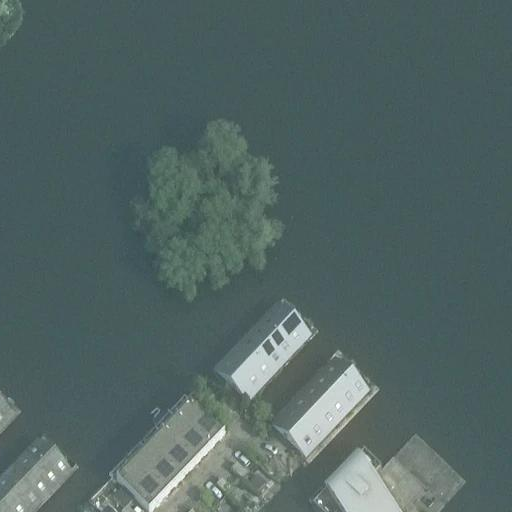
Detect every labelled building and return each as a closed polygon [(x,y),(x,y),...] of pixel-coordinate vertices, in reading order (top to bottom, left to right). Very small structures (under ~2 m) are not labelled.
[(275,320),(222,375),(246,397),(299,342),(275,320)] [(333,375),(280,430),(304,452),(357,397),(333,375)] [(224,436),(195,408),(192,405),(176,421),(209,452),(224,436)] [(209,452),(176,421),(161,436),(194,468),(209,452)] [(194,468),(161,436),(146,452),(179,483),(194,468)] [(179,483),(146,452),(131,468),(164,499),(179,483)] [(388,507),(371,481),(381,471),(372,463),(363,454),(337,481),(345,491),(353,501),(361,511),(390,511),(391,511),(388,507)] [(36,455),(0,492),(0,511),(26,511),(60,477),(36,455)] [(247,476),(236,466),(230,472),(241,483),(247,476)] [(151,511),(164,499),(131,468),(116,484),(145,511),(151,511)] [(345,491),(337,481),(312,508),(315,511),(361,511),(353,501),(345,491)] [(232,492),(222,482),(216,488),(226,498),(232,492)] [(213,511),(217,508),(207,497),(201,504),(209,511),(213,511)]
